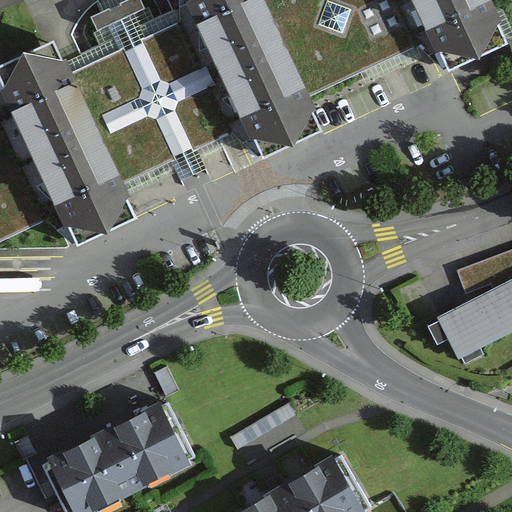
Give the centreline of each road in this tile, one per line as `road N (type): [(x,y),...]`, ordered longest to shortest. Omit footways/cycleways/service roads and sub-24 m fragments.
road 1 (tertiary): [(0,403),(254,287)]
road 2 (tertiary): [(315,316),(347,352),(511,432)]
road 3 (residential): [(481,216),(327,241)]
road 4 (residential): [(342,277),(481,216)]
